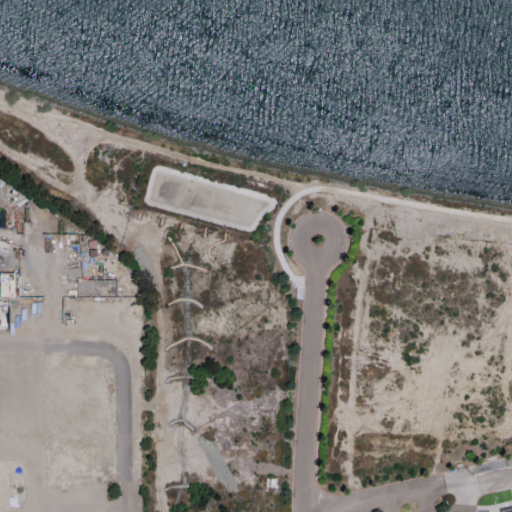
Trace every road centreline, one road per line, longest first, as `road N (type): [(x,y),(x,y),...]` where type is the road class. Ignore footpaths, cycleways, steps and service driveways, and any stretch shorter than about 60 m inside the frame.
road 1 (track): [(0,101),(286,184),(318,240)]
road 2 (residential): [(304,511),(318,240)]
road 3 (track): [(0,148),(79,196),(88,130)]
